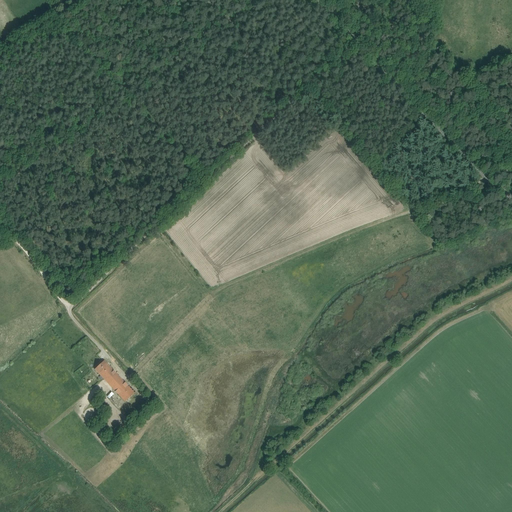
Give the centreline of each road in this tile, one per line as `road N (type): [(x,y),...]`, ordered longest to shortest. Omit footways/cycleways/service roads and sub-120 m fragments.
road 1 (unclassified): [(68,307),(355,41)]
road 2 (track): [(433,197),(415,212),(222,287),(132,375)]
road 3 (tertiary): [(511,199),(355,41)]
